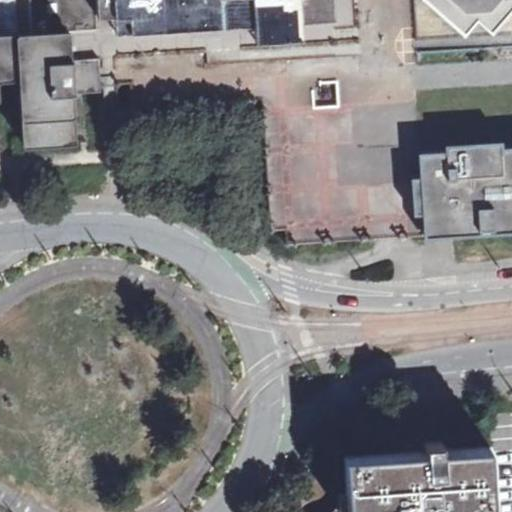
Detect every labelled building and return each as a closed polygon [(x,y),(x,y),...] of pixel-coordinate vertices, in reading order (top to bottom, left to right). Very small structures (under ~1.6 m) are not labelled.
[(0,0),(0,79),(18,78),(22,141),(23,144),(25,145),(75,141),(76,139),(73,92),(100,90),(100,84),(97,30),(94,0),(0,0)] [(94,0),(97,30),(252,21),(253,37),(300,34),(299,18),(332,15),(330,0),(94,0)] [(422,235),(418,150),(424,150),(421,84),(421,70),(417,49),(416,0),(330,0),(332,15),(299,18),(300,34),(253,37),(252,21),(97,30),(100,84),(111,84),(130,83),(131,107),(261,99),(270,229),(285,229),(286,243),(374,238),(376,237),(387,237),(405,236),(422,235)] [(511,0),(416,0),(417,49),(511,43),(511,0)] [(459,148),(424,150),(418,150),(422,235),(422,236),(458,234),(511,230),(511,136),(458,141),(459,148)] [(491,511),(488,443),(344,451),(347,506),(347,511),(491,511)]
